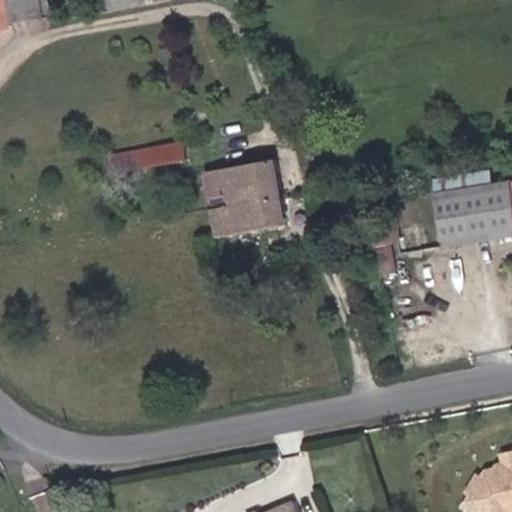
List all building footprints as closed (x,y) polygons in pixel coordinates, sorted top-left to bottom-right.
[(54,0),(0,0),(0,39),(18,36),(16,24),(57,16),(54,0)] [(153,0),(110,0),(113,14),(154,7),(153,0)] [(122,157),(125,176),(204,163),(199,144),(122,157)] [(285,162),(211,173),(223,242),(298,227),(285,162)] [(457,246),(511,236),(511,183),(447,194),(457,246)] [(386,247),(413,246),(413,228),(386,228),(386,247)] [(511,511),(511,451),(507,453),(509,462),(503,463),(502,468),(494,468),(488,476),(482,473),(471,493),(477,497),(468,509),(472,511),(511,511)] [(306,511),(302,501),(272,511),(264,511),(264,510),(258,511),(306,511)]
